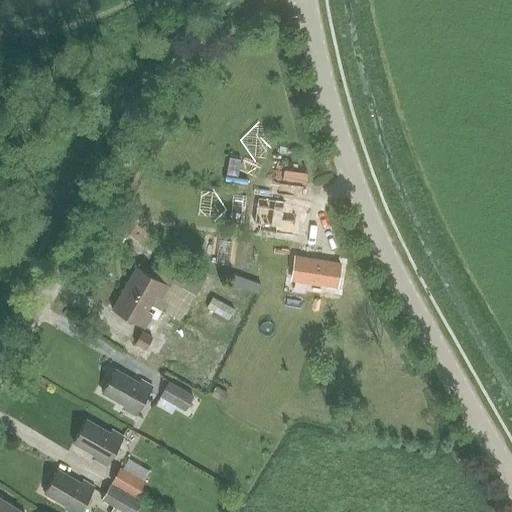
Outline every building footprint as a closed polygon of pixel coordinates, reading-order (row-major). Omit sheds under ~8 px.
[(302,238),(307,206),(256,198),(252,224),(260,225),(259,232),(302,238)] [(340,265),(294,258),(291,280),(336,287),(340,265)] [(180,289),(193,269),(182,262),(169,282),(180,289)] [(133,267),(121,289),(149,305),(154,297),(159,300),(166,286),(133,267)] [(121,289),(109,310),(143,329),(149,317),(156,321),(161,312),(149,305),(121,289)] [(215,295),(209,306),(232,318),(238,306),(215,295)] [(145,351),(152,338),(142,333),(135,345),(145,351)] [(133,419),(150,389),(137,381),(134,386),(112,373),(100,395),(123,408),(121,412),(133,419)] [(195,395),(170,381),(160,396),(161,397),(157,405),(173,414),(177,406),(186,411),(195,395)] [(104,469),(121,439),(109,432),(107,436),(84,423),(71,445),(95,458),(93,462),(104,469)] [(143,482),(119,468),(110,484),(134,498),(143,482)] [(64,511),(78,511),(92,489),(81,483),(79,486),(56,472),(43,494),(66,508),(64,511)] [(135,511),(141,503),(109,485),(100,501),(112,508),(110,511),(135,511)] [(15,511),(0,502),(0,511),(15,511)]
